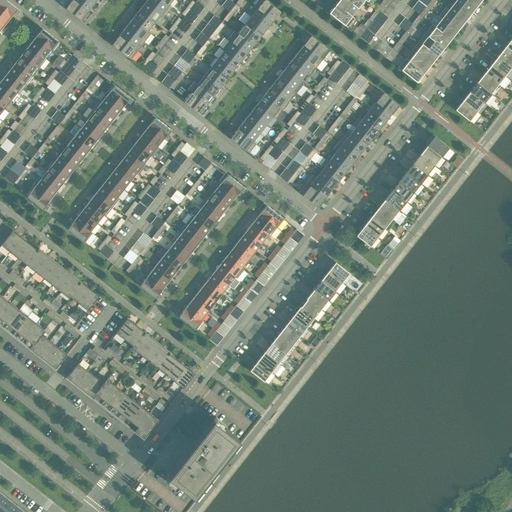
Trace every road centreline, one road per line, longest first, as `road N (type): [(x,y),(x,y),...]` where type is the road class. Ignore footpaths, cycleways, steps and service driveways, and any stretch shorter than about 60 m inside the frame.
road 1 (residential): [(323,225),(43,0)]
road 2 (residential): [(137,462),(323,225)]
road 3 (residential): [(323,225),(501,0)]
road 4 (residential): [(137,462),(0,355)]
road 5 (unclassified): [(124,478),(0,380)]
road 6 (unclassified): [(0,405),(110,491)]
